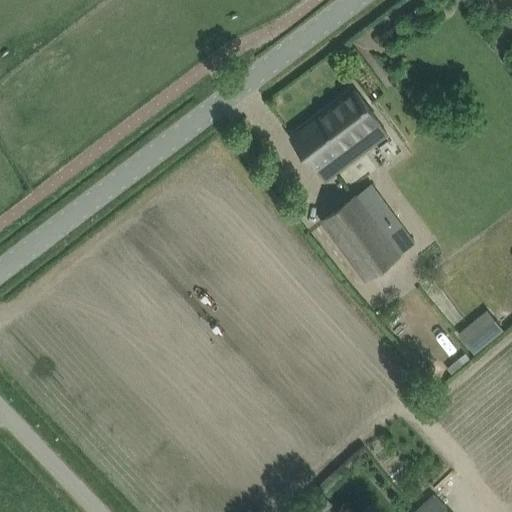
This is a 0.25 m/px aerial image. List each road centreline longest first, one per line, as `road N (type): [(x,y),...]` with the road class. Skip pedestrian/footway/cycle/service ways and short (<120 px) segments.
road 1 (tertiary): [(0,268),(352,0)]
road 2 (unclassified): [(98,511),(0,407)]
